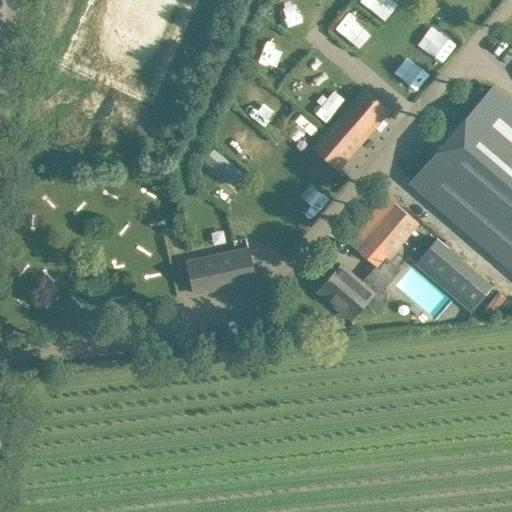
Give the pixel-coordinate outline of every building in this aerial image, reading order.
[(93,0),(61,77),(155,116),(203,0),(93,0)] [(282,0),(277,20),(289,23),(296,1),(293,0),(282,0)] [(361,0),(376,15),(391,0),(361,0)] [(338,32),(348,39),(361,20),(351,13),(338,32)] [(258,33),(250,54),(272,62),(280,42),(258,33)] [(306,88),(318,70),(307,62),(295,80),(306,88)] [(511,103),(493,87),(410,181),(511,268),(511,103)] [(386,108),(364,89),(362,88),(311,147),(334,167),(361,136),(386,108)] [(394,202),(355,247),(375,265),(379,268),(388,258),(418,223),(409,215),(394,202)] [(491,286),(436,238),(415,263),(470,310),(491,286)] [(189,260),(196,291),(256,278),(249,247),(189,260)] [(327,253),(315,267),(328,278),(318,290),(331,301),(335,296),(356,314),(366,302),(376,311),(387,299),(386,283),(399,268),(388,258),(379,268),(375,265),(362,281),(340,264),(327,253)]
